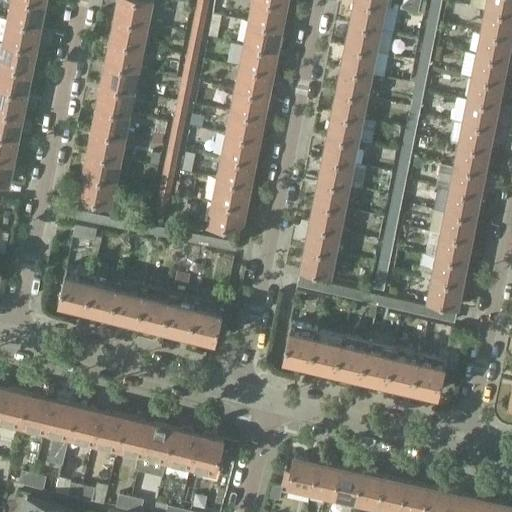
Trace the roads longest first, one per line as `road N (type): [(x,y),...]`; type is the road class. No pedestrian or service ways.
road 1 (residential): [(236,393),(318,0)]
road 2 (residential): [(11,337),(80,0)]
road 3 (residential): [(464,446),(511,207)]
road 4 (residential): [(236,393),(11,337)]
road 5 (residential): [(464,446),(274,401)]
